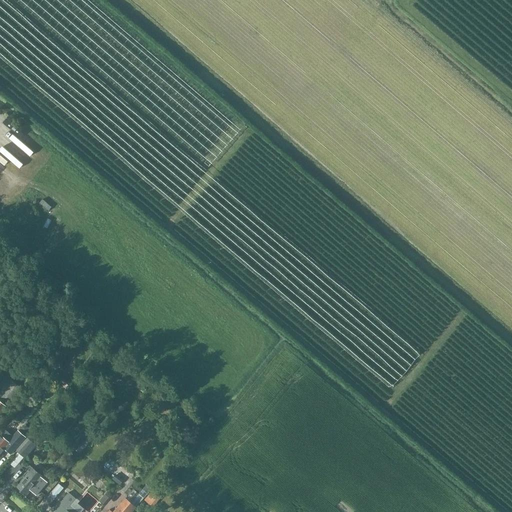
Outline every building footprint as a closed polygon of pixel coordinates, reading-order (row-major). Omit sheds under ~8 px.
[(8,115),(1,125),(24,141),(31,131),(8,115)] [(29,148),(50,156),(54,145),(33,137),(29,148)] [(3,194),(12,201),(15,198),(6,190),(3,194)] [(116,368),(108,377),(120,386),(127,376),(116,368)] [(0,417),(23,390),(11,380),(0,392),(0,417)] [(89,429),(74,448),(80,453),(95,435),(89,429)] [(6,430),(0,436),(0,457),(6,451),(11,455),(26,437),(18,430),(13,436),(6,430)] [(22,444),(17,450),(19,451),(25,457),(26,458),(31,452),(22,444)] [(121,478),(125,472),(117,467),(113,473),(121,478)] [(21,482),(17,487),(20,489),(20,491),(23,494),(25,494),(27,495),(30,491),(36,496),(47,483),(41,477),(42,476),(33,468),(28,474),(28,473),(21,482)] [(50,495),(54,499),(64,488),(59,484),(50,495)] [(137,486),(126,499),(125,498),(114,511),(113,511),(110,510),(107,511),(132,511),(136,507),(146,495),(144,493),(146,491),(140,486),(139,488),(137,486)] [(154,490),(144,500),(151,506),(160,495),(154,490)] [(60,503),(53,511),(54,511),(78,511),(71,506),(76,499),(69,493),(60,503)]
